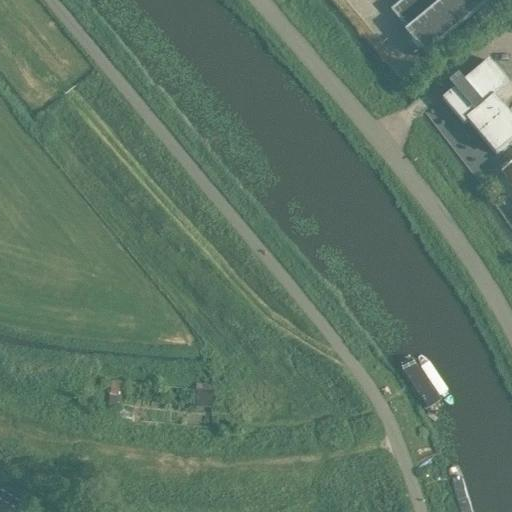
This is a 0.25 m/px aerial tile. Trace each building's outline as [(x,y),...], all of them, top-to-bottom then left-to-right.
[(399,0),(390,8),(406,28),(404,30),(425,55),(490,0),(399,0)] [(454,88),(442,98),(463,123),(469,118),(496,153),(511,138),(511,114),(496,95),(510,84),(489,59),(464,80),(460,75),(450,83),(454,88)] [(259,160),(234,181),(319,279),(342,259),(259,160)] [(511,161),(501,170),(511,186),(511,161)] [(409,353),(395,363),(428,410),(442,400),(409,353)] [(112,379),(110,390),(117,392),(117,390),(118,390),(119,380),(112,379)] [(480,511),(460,454),(441,459),(459,511),(480,511)]
